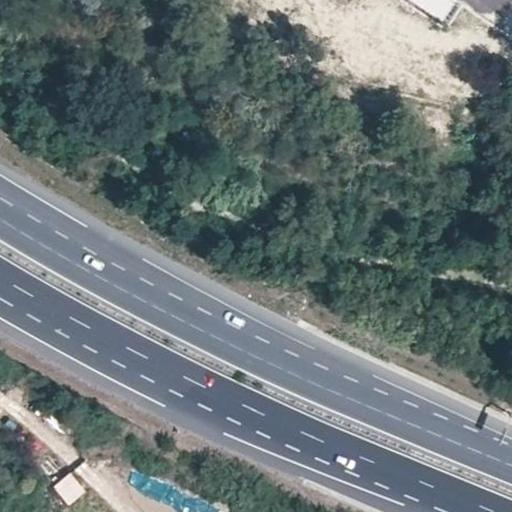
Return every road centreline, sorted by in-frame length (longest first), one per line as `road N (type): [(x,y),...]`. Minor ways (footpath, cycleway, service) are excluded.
road 1 (trunk): [(473,455),(243,342),(0,200)]
road 2 (trunk): [(473,455),(120,297),(0,223)]
road 3 (trunk): [(0,282),(103,344),(458,504)]
road 4 (trunk): [(0,304),(95,359),(458,504)]
